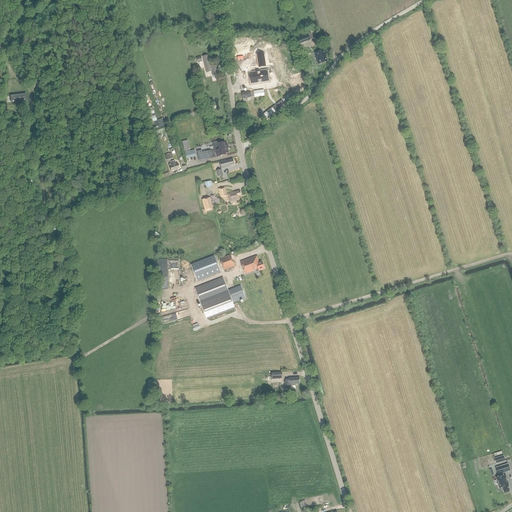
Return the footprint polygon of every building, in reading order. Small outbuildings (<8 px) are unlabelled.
[(299,44),(310,40),(308,34),(296,38),(299,44)] [(318,62),(319,64),(321,64),(325,62),(327,62),(324,50),(316,52),(318,62)] [(264,54),(257,55),(259,67),(265,66),(264,54)] [(203,56),(207,73),(212,71),(214,78),(219,77),(219,74),(217,65),(211,67),(208,55),(203,56)] [(251,74),(244,75),(246,84),(262,82),(260,73),(254,74),(254,73),(251,73),(251,74)] [(256,90),(243,92),(243,98),(265,95),(264,85),(256,86),(256,90)] [(11,96),(12,102),(27,101),(26,94),(11,96)] [(282,100),(263,115),(266,120),(285,105),(282,100)] [(155,129),(157,133),(166,129),(164,125),(160,127),(159,124),(154,127),(155,129)] [(201,151),(197,151),(199,161),(210,159),(217,157),(223,155),(226,155),(226,153),(229,153),(228,148),(229,148),(228,145),(227,146),(226,142),(219,143),(219,142),(214,143),(215,150),(201,153),(201,151)] [(190,152),(185,153),(187,159),(196,156),(195,151),(190,152)] [(220,161),(222,169),(232,166),(231,166),(235,165),(234,159),(226,161),(226,160),(220,161)] [(172,171),(180,168),(178,163),(175,164),(174,161),(170,162),(171,166),(170,166),(172,171)] [(219,188),(221,198),(229,196),(230,202),(240,200),(239,195),(241,195),(240,191),(235,192),(235,191),(227,193),(226,189),(226,190),(225,187),(219,188)] [(204,203),(206,211),(214,209),(211,201),(204,203)] [(230,252),(218,257),(222,268),(234,264),(230,252)] [(221,271),(215,255),(192,264),(198,280),(221,271)] [(241,262),(246,274),(256,270),(257,272),(265,268),(263,262),(260,263),(257,256),(241,262)] [(233,303),(245,298),(241,286),(228,291),(223,277),(195,289),(207,319),(235,308),(233,303)] [(162,317),(164,324),(176,320),(174,313),(162,317)] [(295,384),(299,383),(299,378),(288,379),(289,382),(284,382),(285,391),(290,391),(290,386),(295,385),(295,384)] [(499,474),(499,477),(496,478),(497,480),(495,481),(496,485),(498,484),(499,488),(502,487),(504,492),(510,490),(508,486),(509,485),(508,483),(507,481),(505,475),(504,475),(504,473),(510,471),(508,464),(496,468),(498,474),(499,474)]
